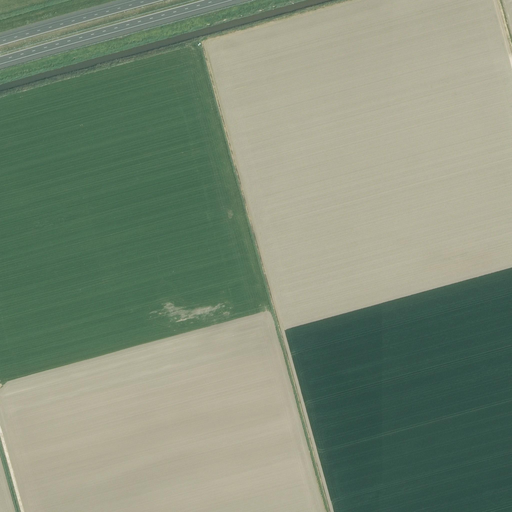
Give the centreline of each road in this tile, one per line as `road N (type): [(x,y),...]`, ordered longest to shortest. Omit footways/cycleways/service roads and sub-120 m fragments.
road 1 (motorway): [(0,61),(219,0)]
road 2 (motorway): [(151,0),(0,40)]
